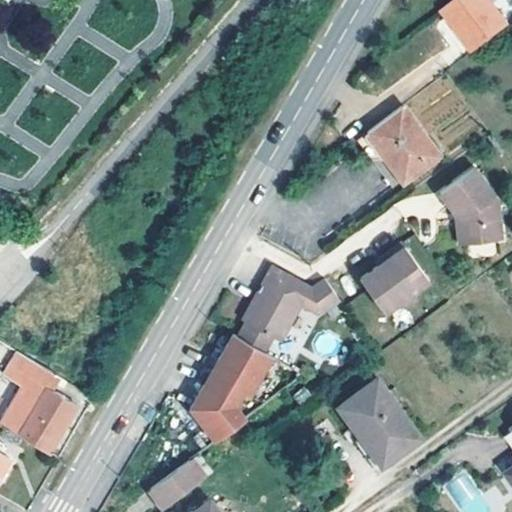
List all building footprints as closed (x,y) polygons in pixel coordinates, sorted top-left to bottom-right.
[(509,24),(490,0),(455,0),(444,9),(458,28),(474,50),(509,24)] [(511,0),(493,0),(505,17),(511,12),(511,0)] [(474,50),(458,28),(453,32),(470,54),(474,50)] [(438,154),(402,105),(357,140),(372,159),(386,157),(403,180),(438,154)] [(502,239),(497,198),(474,167),(440,192),(456,215),(459,243),(502,239)] [(429,280),(402,241),(388,251),(391,255),(378,264),(361,277),(386,311),(429,280)] [(378,264),(391,255),(388,251),(375,260),(378,264)] [(280,340),(301,303),(319,314),(340,299),(325,279),(311,288),(272,266),(242,319),(246,321),(238,336),(260,348),(268,334),(273,336),(280,340)] [(233,333),(211,372),(244,390),(250,393),(272,355),(264,351),(260,348),(238,336),(233,333)] [(264,351),(273,336),(268,334),(260,348),(264,351)] [(49,453),(78,405),(52,389),(60,376),(19,352),(5,375),(23,386),(1,422),(19,433),(19,434),(49,453)] [(191,407),(216,440),(246,417),(236,403),(244,390),(211,372),(191,407)] [(420,436),(377,377),(338,406),(382,465),(420,436)] [(299,380),(281,393),(293,409),(311,396),(299,380)] [(0,414),(8,401),(0,395),(0,414)] [(0,472),(9,457),(0,451),(0,472)] [(212,471),(199,453),(191,458),(204,477),(212,471)] [(163,505),(204,477),(191,458),(150,487),(163,505)] [(445,482),(462,511),(490,511),(491,511),(466,470),(445,482)] [(218,511),(210,500),(194,511),(218,511)]
